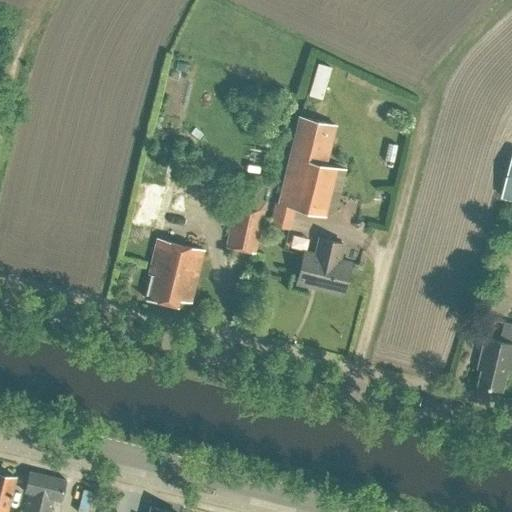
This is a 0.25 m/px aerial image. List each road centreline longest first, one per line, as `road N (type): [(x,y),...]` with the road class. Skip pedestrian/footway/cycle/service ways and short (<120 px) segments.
road 1 (unclassified): [(511,427),(0,298)]
road 2 (secondary): [(357,511),(0,421)]
